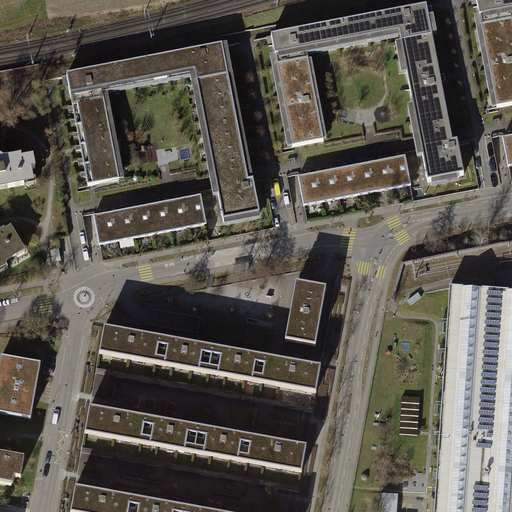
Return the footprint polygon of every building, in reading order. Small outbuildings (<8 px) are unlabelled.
[(487,61),(496,109),(511,105),(511,22),(510,11),(511,10),(511,0),(475,0),(475,1),(487,61)] [(426,7),(334,25),(337,45),(399,33),(401,43),(432,37),(427,10),(426,7)] [(272,40),(277,67),(308,61),(306,50),(337,45),(334,25),(291,33),(271,36),(272,40)] [(401,43),(419,137),(450,131),(440,78),(432,37),(401,43)] [(195,72),(196,82),(228,76),(223,50),(222,46),(211,48),(128,64),(132,84),(195,72)] [(324,142),(308,61),(277,67),(284,101),(292,148),(324,142)] [(102,90),(132,84),(128,64),(67,76),(88,187),(119,181),(102,90)] [(216,182),(223,222),(260,215),(253,181),(248,182),(247,176),(228,76),(196,82),(216,182)] [(451,137),(450,131),(419,137),(420,144),(428,183),(464,176),(457,142),(452,143),(451,137)] [(511,134),(503,136),(508,165),(509,165),(511,164),(511,134)] [(0,184),(5,184),(6,189),(22,185),(21,180),(31,178),(29,169),(33,168),(31,157),(20,159),(19,156),(4,159),(0,159),(0,158),(0,184)] [(405,156),(387,159),(393,188),(410,185),(411,185),(405,156)] [(387,159),(370,162),(375,191),(393,188),(387,159)] [(370,162),(352,166),(357,195),(375,191),(370,162)] [(352,166),(334,169),(340,198),(357,195),(352,166)] [(334,169),(316,173),(322,202),(340,198),(334,169)] [(316,173),(299,176),(304,205),(305,205),(322,202),(316,173)] [(201,194),(183,197),(189,226),(205,223),(207,223),(201,194)] [(183,197),(165,201),(171,230),(189,226),(183,197)] [(165,201),(148,204),(153,233),(171,230),(165,201)] [(148,204),(130,207),(135,237),(153,233),(148,204)] [(130,207),(112,211),(118,240),(135,237),(130,207)] [(112,211),(94,214),(100,244),(100,243),(118,240),(112,211)] [(0,263),(14,255),(12,252),(20,247),(8,228),(3,232),(1,229),(0,230),(0,263)] [(285,341),(316,347),(326,289),(302,285),(301,294),(294,293),(289,323),(295,324),(294,332),(287,331),(285,341)] [(432,511),(511,511),(511,290),(447,287),(432,511)] [(144,356),(154,358),(157,338),(102,328),(98,348),(112,350),(110,356),(142,362),(144,356)] [(213,348),(157,338),(154,358),(152,365),(208,374),(213,348)] [(267,357),(213,348),(208,374),(262,384),(263,378),(267,357)] [(321,367),(267,357),(263,378),(273,379),(272,386),(295,390),(296,384),(306,386),(305,392),(316,393),(321,367)] [(41,367),(1,360),(0,365),(0,416),(31,422),(35,397),(41,367)] [(312,408),(95,368),(94,373),(311,413),(312,408)] [(418,398),(402,397),(399,434),(415,436),(418,398)] [(130,437),(139,438),(143,417),(88,408),(85,427),(96,429),(95,436),(129,442),(130,437)] [(195,426),(143,417),(139,438),(138,443),(191,452),(195,426)] [(245,461),(246,456),(249,436),(195,426),(191,452),(245,461)] [(304,445),(249,436),(246,456),(255,458),(254,464),(279,468),(280,462),(289,464),(288,471),(299,473),(304,445)] [(297,487),(81,448),(80,453),(297,492),(297,487)] [(0,478),(8,480),(8,476),(18,478),(22,458),(0,453),(0,478)] [(125,511),(128,497),(73,488),(69,506),(83,508),(82,511),(125,511)] [(394,511),(396,495),(384,494),(382,511),(394,511)] [(180,511),(181,506),(128,497),(125,511),(180,511)]
